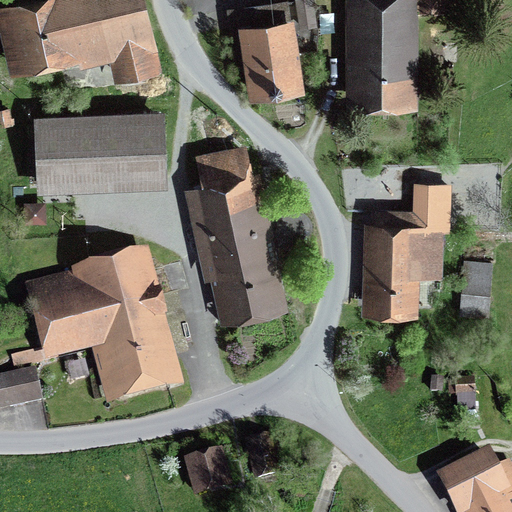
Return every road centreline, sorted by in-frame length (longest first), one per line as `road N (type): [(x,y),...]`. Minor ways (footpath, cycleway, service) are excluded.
road 1 (tertiary): [(166,0),(193,61),(287,152),(323,201),(335,284),(302,384)]
road 2 (tertiary): [(302,384),(135,430),(0,441)]
road 3 (tertiary): [(416,511),(302,384)]
road 4 (track): [(193,61),(171,221)]
road 5 (track): [(511,448),(485,444),(400,493)]
